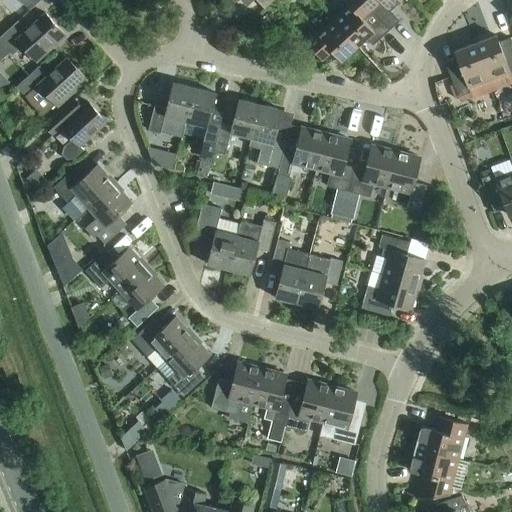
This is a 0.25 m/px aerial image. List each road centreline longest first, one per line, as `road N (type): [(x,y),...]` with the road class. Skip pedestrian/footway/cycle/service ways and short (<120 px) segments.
road 1 (residential): [(133,72),(124,85),(125,117),(182,273),(207,308),(409,367)]
road 2 (residential): [(0,186),(122,511)]
road 3 (residential): [(425,91),(386,96),(188,57)]
road 4 (residential): [(425,91),(492,272)]
road 5 (residential): [(409,367),(379,447),(379,511)]
road 6 (residential): [(492,272),(448,309),(409,367)]
